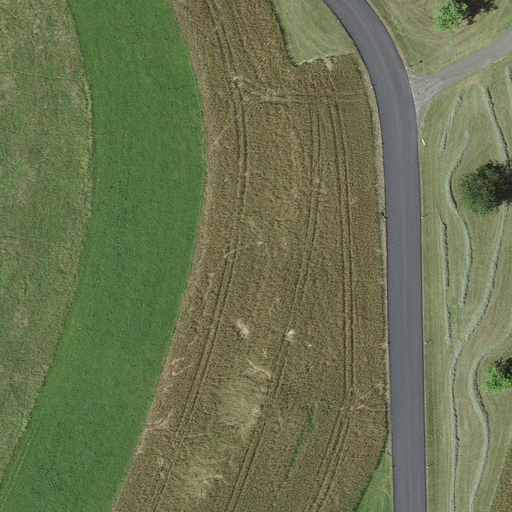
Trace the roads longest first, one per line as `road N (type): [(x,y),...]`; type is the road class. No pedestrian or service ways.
road 1 (secondary): [(407,511),(394,112),(384,71),(340,0)]
road 2 (track): [(394,112),(511,41)]
